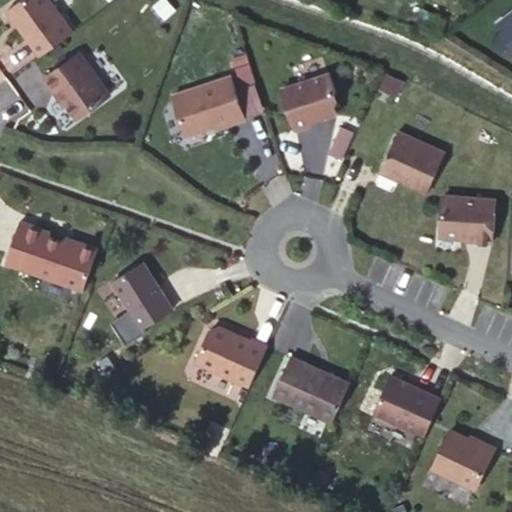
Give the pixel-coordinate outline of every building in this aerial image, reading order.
[(41,53),(74,30),(51,0),(18,0),(8,8),(41,53)] [(511,10),(497,22),(511,41),(511,10)] [(114,96),(84,53),(49,79),(58,92),(60,90),(69,102),(82,120),(114,96)] [(253,53),(240,58),(250,88),(263,84),(253,53)] [(290,88),(303,129),(320,124),(318,119),(327,116),(330,117),(344,113),(342,106),(338,93),(343,91),(336,72),(290,88)] [(407,81),(391,73),(384,87),(401,95),(407,81)] [(236,77),(178,96),(192,136),(221,127),(222,129),(250,119),(236,77)] [(60,90),(58,92),(67,104),(69,102),(60,90)] [(347,105),(343,91),(338,93),(342,106),(347,105)] [(433,192),(451,152),(404,131),(386,171),(433,192)] [(326,169),(326,149),(303,149),(303,169),(326,169)] [(449,194),(445,233),(481,236),(481,239),(497,241),(501,199),(449,194)] [(54,233),(24,223),(10,265),(87,292),(102,250),(85,245),(79,247),(53,238),(54,233)] [(176,310),(147,264),(116,283),(145,330),(176,310)] [(225,327),(217,330),(202,363),(256,386),(274,346),(258,339),(257,342),(225,327)] [(328,370),(298,356),(280,395),(339,421),(357,383),(335,373),(332,374),(326,372),(328,370)] [(450,397),(398,374),(382,411),(434,434),(450,397)] [(441,468),(484,487),(503,446),(488,439),(487,442),(458,429),(441,468)]
